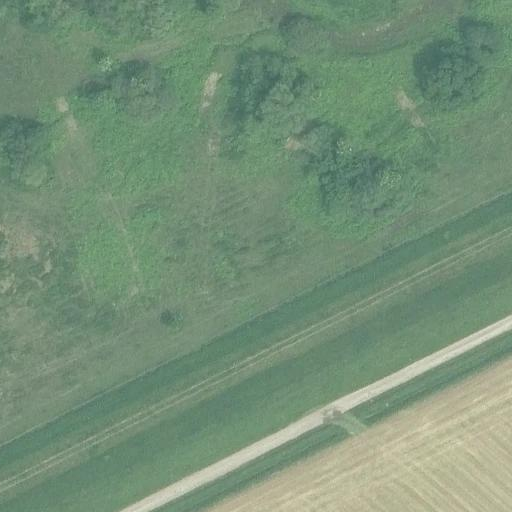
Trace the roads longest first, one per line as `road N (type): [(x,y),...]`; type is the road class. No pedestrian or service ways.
road 1 (track): [(0,484),(511,225)]
road 2 (track): [(134,511),(511,322)]
